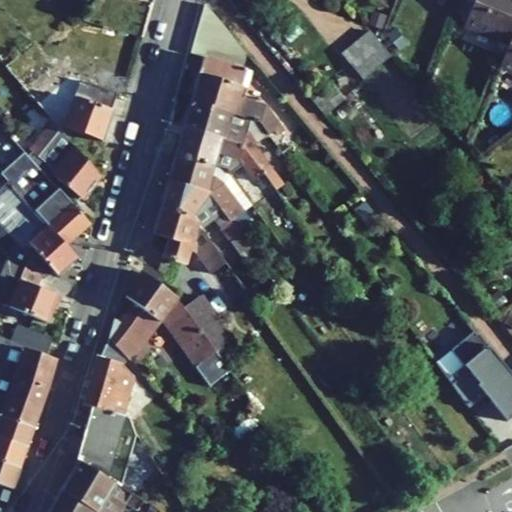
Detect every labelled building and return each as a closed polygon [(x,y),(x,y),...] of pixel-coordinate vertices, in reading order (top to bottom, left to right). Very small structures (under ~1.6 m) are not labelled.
[(508,43),(511,33),(511,0),(473,0),(463,25),(508,43)] [(197,27),(231,37),(221,24),(203,5),(197,27)] [(381,30),(386,16),(372,11),(367,25),(381,30)] [(193,40),(246,55),(231,37),(197,27),(193,40)] [(385,36),(398,51),(407,44),(394,28),(385,36)] [(390,57),(369,31),(341,54),(361,80),(390,57)] [(499,67),(511,72),(511,33),(508,43),(499,67)] [(242,69),(246,55),(193,40),(190,53),(203,57),(242,69)] [(278,135),(283,131),(265,106),(237,98),(241,86),(245,70),(242,69),(203,57),(190,102),(249,120),(259,123),(268,135),(274,131),(278,135)] [(245,70),(241,86),(246,87),(251,72),(245,70)] [(102,141),(116,94),(80,81),(68,114),(33,75),(21,85),(52,122),(60,132),(65,128),(102,141)] [(310,100),(323,115),(344,98),(331,82),(310,100)] [(433,82),(425,89),(436,102),(444,95),(433,82)] [(220,140),(242,147),(263,175),(275,190),(282,185),(248,138),(244,136),(249,120),(190,102),(183,129),(220,140)] [(60,132),(52,122),(45,131),(52,137),(36,157),(53,170),(50,174),(81,200),(100,177),(60,132)] [(263,175),(242,147),(220,140),(183,129),(175,155),(213,167),(217,153),(237,159),(230,165),(246,187),(253,182),(263,175)] [(36,157),(52,137),(45,131),(29,151),(36,157)] [(33,162),(24,153),(0,173),(0,175),(10,186),(33,211),(64,245),(88,224),(47,178),(43,173),(33,162)] [(210,176),(213,167),(175,155),(168,182),(205,193),(228,222),(243,212),(223,184),(214,177),(210,176)] [(53,170),(36,157),(33,162),(43,173),(47,178),(50,174),(53,170)] [(243,212),(251,206),(226,171),(213,167),(210,176),(214,177),(223,184),(243,212)] [(263,175),(253,182),(277,213),(286,206),(275,190),(263,175)] [(511,191),(511,177),(507,175),(501,185),(511,191)] [(212,220),(234,250),(244,242),(228,222),(205,193),(168,182),(160,208),(193,217),(197,222),(196,223),(200,229),(212,220)] [(33,211),(10,186),(0,194),(0,227),(26,257),(45,275),(53,267),(58,273),(75,256),(64,245),(33,211)] [(193,217),(160,208),(152,234),(167,238),(162,257),(185,264),(189,251),(195,253),(210,274),(225,263),(200,229),(196,223),(197,222),(193,217)] [(0,270),(0,303),(46,323),(57,296),(37,288),(41,276),(26,261),(26,257),(0,227),(0,249),(0,250),(2,248),(7,253),(0,270)] [(234,250),(240,257),(251,251),(244,242),(234,250)] [(42,278),(45,275),(26,257),(26,261),(41,276),(42,278)] [(176,298),(142,273),(124,297),(133,303),(119,322),(116,320),(107,339),(127,360),(128,360),(135,350),(139,346),(140,347),(161,319),(210,387),(231,371),(216,352),(208,341),(199,329),(183,308),(176,298)] [(230,341),(198,297),(183,308),(199,329),(208,341),(216,352),(230,341)] [(46,355),(52,338),(18,324),(12,342),(46,355)] [(475,335),(472,332),(449,351),(462,367),(447,380),(468,409),(484,395),(506,422),(511,417),(511,376),(477,333),(475,335)] [(0,392),(41,407),(55,360),(22,349),(0,337),(0,392)] [(127,360),(107,339),(103,349),(122,366),(127,360)] [(163,430),(173,421),(122,366),(103,349),(99,358),(96,357),(82,404),(92,407),(122,415),(129,392),(142,409),(145,412),(146,411),(163,430)] [(140,369),(147,359),(135,350),(128,360),(140,369)] [(0,415),(33,427),(41,407),(0,392),(0,415)] [(129,417),(142,409),(129,392),(122,415),(124,415),(129,417)] [(77,461),(119,487),(129,454),(114,449),(124,415),(122,415),(92,407),(77,461)] [(0,438),(26,447),(33,427),(0,415),(0,438)] [(114,449),(129,454),(135,433),(129,417),(124,415),(114,449)] [(244,434),(255,425),(249,418),(238,427),(244,434)] [(26,447),(0,438),(0,461),(19,468),(26,447)] [(19,468),(0,461),(0,485),(11,489),(19,468)] [(137,510),(142,501),(119,487),(77,461),(59,491),(92,511),(119,511),(125,503),(137,510)] [(92,511),(59,491),(47,511),(92,511)]
